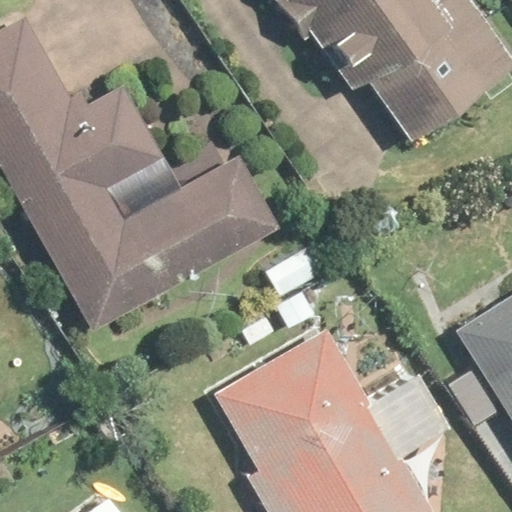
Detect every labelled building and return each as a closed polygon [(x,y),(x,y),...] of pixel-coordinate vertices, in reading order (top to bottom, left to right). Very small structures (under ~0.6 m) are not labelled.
[(26,0),(16,0),(0,8),(0,188),(75,331),(287,220),(249,147),(135,206),(116,169),(162,145),(120,67),(74,91),(26,0)] [(511,55),(469,0),(291,0),(406,149),(511,67),(511,55)] [(511,272),(443,314),(511,425),(511,272)] [(322,305),(195,379),(273,511),(444,511),(411,456),(454,430),(411,357),(368,382),(322,305)] [(143,511),(108,467),(50,511),(143,511)]
